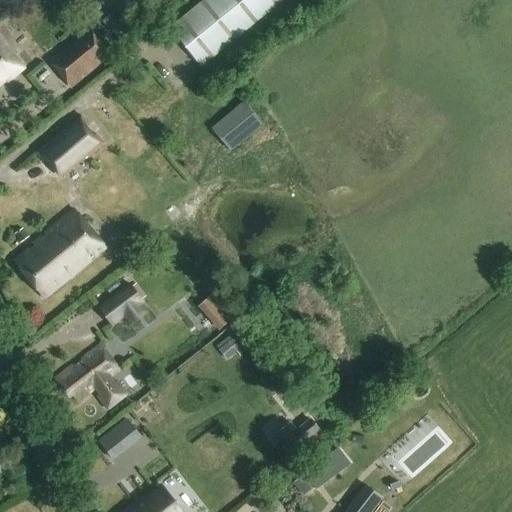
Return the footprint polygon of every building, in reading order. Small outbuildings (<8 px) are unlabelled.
[(204,0),(169,29),(201,68),(284,0),(204,0)] [(70,42),(48,61),(72,90),(112,56),(90,30),(73,45),(70,42)] [(0,87),(23,69),(0,41),(0,87)] [(262,126),(243,103),(211,129),(230,152),(262,126)] [(87,159),(103,145),(80,117),(35,154),(43,164),(46,161),(58,176),(83,155),(87,159)] [(105,250),(74,211),(33,244),(34,246),(14,262),(44,299),(105,250)] [(22,229),(14,235),(20,244),(28,238),(22,229)] [(129,283),(97,307),(112,327),(122,319),(128,327),(148,313),(142,305),(145,303),(129,283)] [(228,343),(218,350),(226,360),(235,353),(239,357),(249,349),(238,335),(228,343)] [(116,370),(99,347),(54,380),(68,400),(71,397),(76,404),(94,389),(99,396),(98,398),(108,410),(127,395),(117,383),(115,384),(108,375),(116,370)] [(117,427),(132,447),(142,439),(126,420),(117,427)] [(289,423),(273,436),(289,456),(319,431),(310,420),(296,431),(289,423)] [(315,490),(349,465),(337,450),(303,474),(315,490)] [(188,511),(163,479),(120,511),(188,511)]
